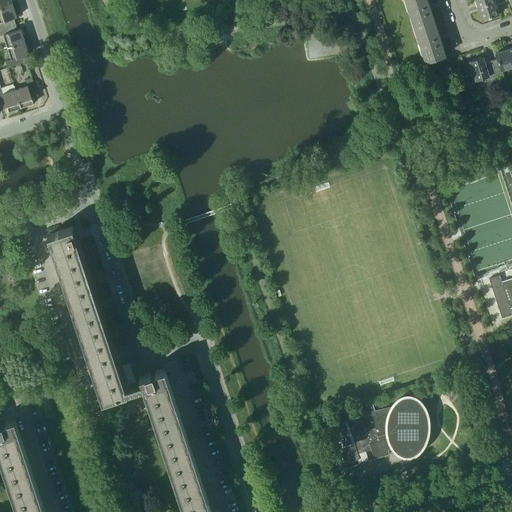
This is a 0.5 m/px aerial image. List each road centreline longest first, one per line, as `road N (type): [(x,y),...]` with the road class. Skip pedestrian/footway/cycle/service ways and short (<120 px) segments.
road 1 (residential): [(258,511),(202,344),(147,352),(93,202)]
road 2 (residential): [(100,511),(61,394),(54,387),(0,400)]
